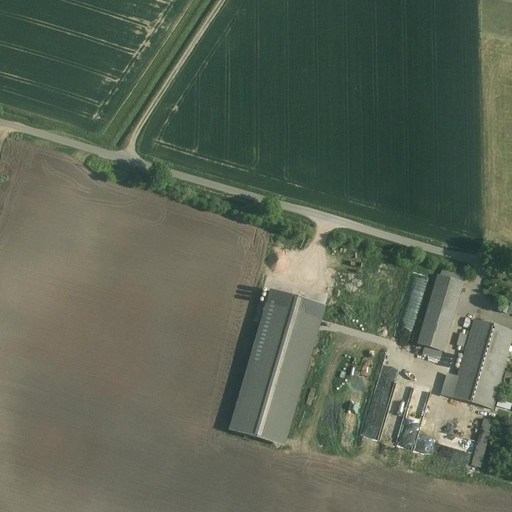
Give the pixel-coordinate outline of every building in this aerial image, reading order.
[(382,262),(373,288),(383,291),(392,265),(382,262)] [(394,302),(406,271),(396,267),(385,298),(394,302)] [(461,284),(437,277),(417,345),(441,352),(461,284)] [(270,292),(250,361),(262,364),(282,296),(282,295),(270,292)] [(282,296),(262,364),(250,361),(249,362),(250,362),(230,431),(283,447),(323,308),(282,296)] [(507,308),(501,306),(499,312),(505,314),(507,308)] [(511,332),(473,321),(451,399),(490,410),(510,342),(511,334),(511,332)] [(425,413),(415,446),(426,449),(436,416),(425,413)] [(494,423),(484,420),(470,466),(480,469),(494,423)]
